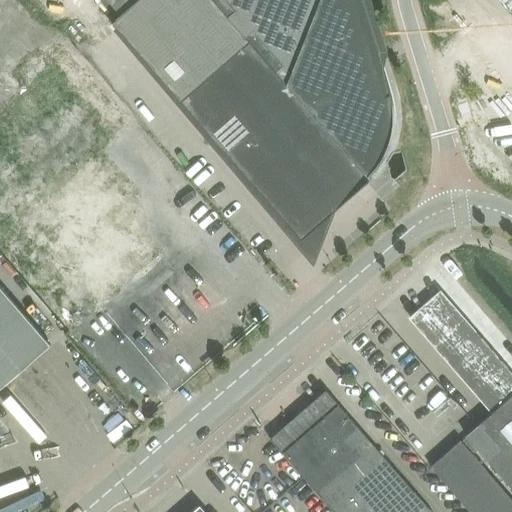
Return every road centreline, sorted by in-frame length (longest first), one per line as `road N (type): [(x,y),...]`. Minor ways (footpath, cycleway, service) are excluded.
road 1 (tertiary): [(87,511),(416,225),(457,208)]
road 2 (tertiary): [(457,208),(405,0)]
